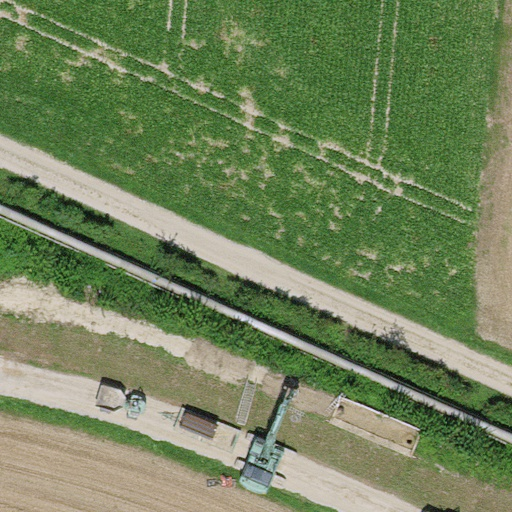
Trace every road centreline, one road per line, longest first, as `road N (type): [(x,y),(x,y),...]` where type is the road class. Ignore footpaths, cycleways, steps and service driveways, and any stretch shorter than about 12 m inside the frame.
road 1 (track): [(0,152),(511,384)]
road 2 (track): [(0,374),(205,428),(391,511)]
